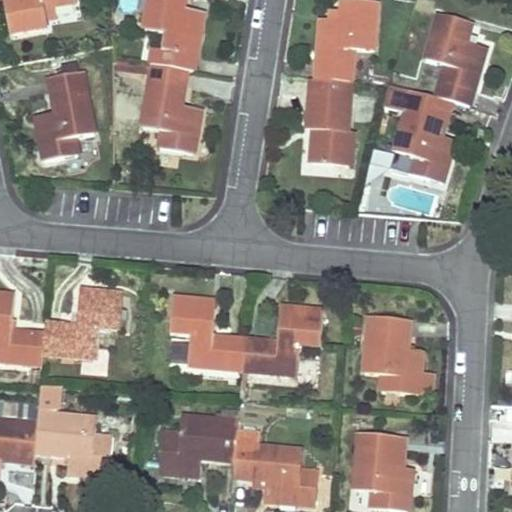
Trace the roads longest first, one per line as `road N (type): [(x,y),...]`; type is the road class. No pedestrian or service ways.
road 1 (residential): [(273,0),(233,255)]
road 2 (residential): [(233,255),(474,273)]
road 3 (residential): [(0,216),(39,236),(233,255)]
road 4 (residential): [(474,273),(463,511)]
road 5 (residential): [(511,153),(474,273)]
